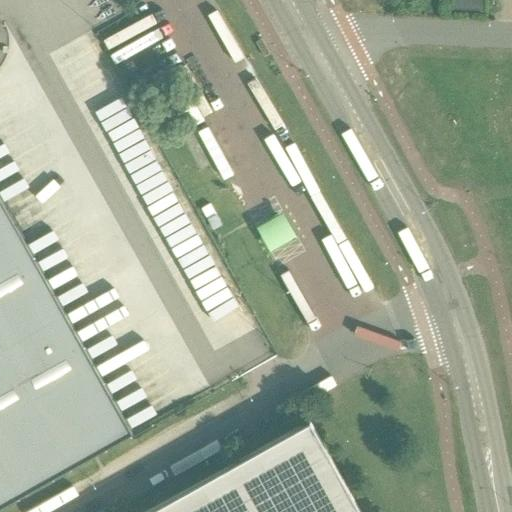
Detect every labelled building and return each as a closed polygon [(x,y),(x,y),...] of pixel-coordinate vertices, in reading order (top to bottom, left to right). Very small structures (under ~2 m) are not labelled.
[(452,0),(452,8),(484,10),(484,0),(452,0)] [(0,510),(138,435),(0,186),(0,510)] [(201,208),(213,229),(221,225),(209,204),(201,208)] [(260,223),(269,245),(295,234),(286,212),(260,223)] [(360,511),(310,421),(146,511),(360,511)]
